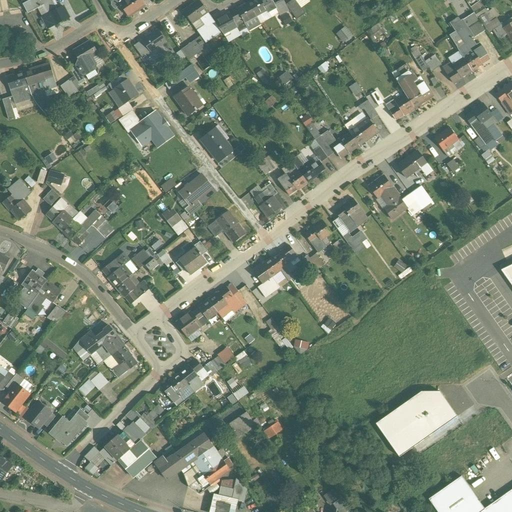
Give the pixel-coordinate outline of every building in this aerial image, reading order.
[(52,0),(30,0),(23,5),(28,14),(44,6),(48,14),(49,15),(50,14),(55,25),(69,18),(63,7),(57,10),(52,0)] [(125,0),(120,4),(128,17),(145,6),(140,0),(125,0)] [(199,0),(183,12),(192,24),(200,18),(208,13),(199,0)] [(271,0),(253,0),(248,3),(256,17),(266,11),(268,14),(276,9),(274,4),(271,0)] [(282,0),(274,4),(276,9),(280,16),(289,11),(286,5),(283,0),(282,0)] [(295,0),(292,0),(286,5),(297,20),(306,14),(295,0)] [(256,17),(248,3),(236,10),(237,10),(242,19),(244,24),(256,17)] [(229,14),(228,15),(233,24),(234,23),(242,19),(237,10),(229,14)] [(488,12),(478,18),(484,26),(493,20),(488,12)] [(208,13),(200,18),(205,26),(197,31),(206,43),(221,32),(214,22),(208,13)] [(285,26),(292,22),(287,13),(280,17),(285,26)] [(50,14),(49,15),(48,14),(42,18),(48,29),(55,25),(50,14)] [(228,14),(214,22),(221,32),(223,35),(235,29),(236,28),(234,23),(233,24),(228,15),(229,14),(228,14)] [(479,22),(474,14),(463,20),(474,37),(473,37),(474,38),(485,32),(479,22)] [(490,59),(480,43),(476,45),(472,38),(473,37),(474,37),(463,20),(462,20),(460,21),(458,18),(449,23),(464,45),(457,49),(463,58),(472,72),(482,65),(482,64),(490,59)] [(244,24),(242,19),(234,23),(236,28),(235,29),(238,33),(247,28),(244,24)] [(511,22),(509,25),(507,22),(493,31),(499,40),(507,35),(511,42),(511,22)] [(366,31),(371,40),(383,33),(378,24),(366,31)] [(335,34),(342,43),(351,36),(344,26),(335,34)] [(166,41),(158,30),(143,41),(151,53),(160,46),(166,41)] [(198,39),(181,51),(188,60),(205,49),(198,39)] [(143,41),(136,47),(144,58),(151,53),(143,41)] [(178,57),(166,41),(160,46),(166,55),(162,58),(167,66),(178,57)] [(92,42),(75,52),(82,64),(83,65),(93,59),(100,55),(92,42)] [(381,58),(389,55),(385,44),(377,47),(381,58)] [(100,55),(93,59),(98,67),(99,69),(106,65),(100,55)] [(435,55),(425,62),(432,72),(441,65),(435,55)] [(429,68),(421,57),(415,60),(423,72),(429,68)] [(463,58),(453,65),(451,62),(442,68),(452,83),(460,78),(461,79),(472,72),(463,58)] [(93,59),(83,65),(82,64),(78,66),(83,74),(89,75),(97,70),(98,67),(93,59)] [(49,64),(24,72),(28,86),(42,81),(43,83),(41,83),(44,91),(56,87),(49,64)] [(78,66),(72,70),(78,81),(84,77),(83,74),(78,66)] [(198,74),(192,66),(182,73),(186,78),(188,81),(198,74)] [(98,67),(97,70),(89,75),(83,74),(84,77),(86,80),(90,81),(100,76),(101,72),(99,69),(98,67)] [(262,69),(256,73),(265,85),(270,81),(262,69)] [(275,77),(284,89),(293,83),(285,71),(275,77)] [(416,88),(413,83),(416,81),(410,71),(396,80),(405,95),(406,95),(415,110),(427,102),(426,100),(433,96),(424,83),(416,88)] [(24,72),(7,77),(15,104),(33,99),(28,86),(24,72)] [(182,73),(175,78),(178,83),(186,78),(182,73)] [(198,74),(188,81),(190,84),(200,77),(198,74)] [(84,77),(78,81),(82,86),(88,82),(86,80),(84,77)] [(175,78),(165,84),(169,90),(178,83),(175,78)] [(70,80),(61,87),(68,96),(77,90),(70,80)] [(138,96),(127,80),(114,89),(125,105),(128,102),(138,96)] [(42,81),(28,86),(33,99),(46,115),(56,107),(48,98),(46,99),(41,83),(43,83),(42,81)] [(511,81),(502,89),(503,89),(495,95),(510,115),(511,113),(511,81)] [(103,82),(88,90),(93,98),(107,90),(103,82)] [(362,92),(356,83),(350,87),(357,96),(362,92)] [(189,87),(175,96),(189,116),(203,107),(189,87)] [(405,95),(395,102),(398,107),(403,115),(404,116),(415,110),(406,95),(405,95)] [(14,117),(8,99),(2,101),(8,120),(14,117)] [(378,116),(368,101),(359,107),(361,110),(364,110),(371,120),(378,116)] [(125,105),(119,109),(124,117),(133,110),(128,102),(125,105)] [(502,137),(489,119),(492,116),(483,103),(472,111),(472,112),(465,118),(479,137),(475,141),(481,149),(486,145),(489,150),(497,144),(495,142),(502,137)] [(398,107),(390,112),(395,120),(403,115),(398,107)] [(172,136),(154,112),(130,130),(143,147),(153,139),(159,147),(172,136)] [(362,114),(354,119),(359,126),(367,120),(362,114)] [(354,119),(344,126),(349,133),(359,126),(354,119)] [(359,126),(349,133),(359,146),(369,138),(377,132),(367,120),(359,126)] [(233,151),(215,128),(200,140),(219,163),(226,158),(233,152),(233,151)] [(458,140),(449,128),(434,139),(443,151),(452,144),(458,140)] [(336,142),(328,131),(315,140),(319,147),(320,147),(328,158),(336,152),(331,146),(336,142)] [(336,142),(331,146),(336,152),(340,158),(348,153),(359,146),(349,133),(336,142)] [(462,147),(458,140),(452,144),(454,147),(457,151),(462,147)] [(452,144),(443,151),(447,157),(452,154),(449,150),(454,147),(452,144)] [(328,158),(320,147),(314,151),(322,162),(328,158)] [(236,149),(233,151),(233,152),(226,158),(230,162),(240,154),(236,149)] [(417,151),(397,166),(406,178),(414,173),(426,164),(417,151)] [(42,159),(46,165),(54,161),(50,154),(42,159)] [(269,157),(257,164),(265,175),(276,168),(269,157)] [(313,159),(298,170),(307,183),(318,176),(317,175),(325,170),(319,161),(315,164),(313,159)] [(459,168),(453,160),(446,165),(453,173),(459,168)] [(292,162),(282,170),(285,174),(286,174),(288,177),(297,170),(292,162)] [(426,164),(414,173),(418,178),(423,174),(423,176),(425,175),(426,176),(432,171),(426,164)] [(66,187),(70,177),(48,170),(45,181),(66,187)] [(297,170),(288,177),(286,174),(285,174),(277,180),(289,196),(296,190),(297,191),(307,183),(298,170),(297,170)] [(26,180),(33,187),(37,183),(30,176),(26,180)] [(202,176),(181,194),(191,207),(198,201),(212,189),(202,176)] [(384,176),(368,187),(377,199),(381,197),(393,188),(384,176)] [(160,185),(163,192),(175,186),(171,179),(160,185)] [(277,194),(270,184),(265,188),(267,190),(272,197),(277,194)] [(32,193),(24,185),(19,189),(27,198),(32,193)] [(421,186),(410,194),(418,204),(427,197),(428,197),(421,186)] [(401,200),(393,188),(381,197),(388,206),(384,209),(391,220),(407,208),(401,200)] [(19,189),(3,203),(10,212),(11,211),(19,221),(31,210),(23,201),(27,198),(19,189)] [(59,197),(52,190),(43,199),(51,206),(59,197)] [(272,197),(267,190),(263,193),(268,201),(273,198),(272,197)] [(263,193),(255,199),(261,207),(268,201),(263,193)] [(418,204),(410,194),(401,200),(407,208),(412,216),(421,209),(418,204)] [(427,197),(418,204),(421,209),(431,203),(427,197)] [(261,207),(260,207),(268,217),(280,208),(273,198),(268,201),(261,207)] [(343,207),(335,212),(339,218),(349,231),(356,225),(352,219),(362,211),(353,199),(342,206),(343,207)] [(110,214),(117,208),(110,200),(103,206),(110,214)] [(191,207),(187,210),(191,215),(202,206),(198,201),(191,207)] [(173,207),(161,214),(175,236),(187,229),(173,207)] [(60,215),(53,208),(46,216),(53,222),(60,215)] [(73,220),(64,211),(53,222),(53,223),(62,231),(73,220)] [(80,226),(73,220),(62,231),(71,240),(72,239),(79,246),(82,243),(84,243),(84,241),(89,235),(86,232),(101,216),(95,211),(85,221),(80,226)] [(229,211),(216,221),(217,222),(224,231),(234,245),(248,235),(229,211)] [(362,211),(352,219),(356,225),(367,218),(362,211)] [(85,221),(78,214),(73,220),(80,226),(85,221)] [(102,217),(93,225),(97,229),(106,221),(102,217)] [(349,231),(339,218),(332,223),(343,238),(348,233),(350,233),(349,231)] [(322,221),(312,229),(305,235),(318,253),(326,247),(325,245),(329,242),(326,238),(332,234),(322,221)] [(217,222),(208,228),(215,238),(224,231),(217,222)] [(362,232),(353,239),(357,244),(365,238),(362,232)] [(353,239),(348,233),(343,238),(356,255),(361,251),(357,244),(353,239)] [(157,239),(148,247),(154,254),(163,246),(157,239)] [(339,240),(331,247),(336,253),(345,247),(339,240)] [(207,251),(199,242),(194,246),(196,248),(197,247),(203,255),(207,251)] [(433,245),(427,249),(430,253),(436,249),(433,245)] [(281,251),(271,258),(281,271),(286,267),(290,273),(297,268),(295,265),(300,261),(289,246),(282,252),(281,251)] [(196,248),(180,260),(190,274),(207,261),(203,255),(197,247),(196,248)] [(143,250),(133,259),(140,269),(151,260),(143,250)] [(124,253),(102,271),(108,278),(108,279),(116,288),(128,278),(120,269),(124,266),(130,260),(124,253)] [(324,265),(316,254),(310,259),(317,269),(324,265)] [(9,260),(0,255),(0,274),(4,267),(5,268),(9,260)] [(308,256),(302,260),(312,273),(317,269),(310,259),(308,256)] [(271,258),(261,266),(253,272),(262,285),(263,285),(270,295),(280,288),(272,277),(281,271),(271,258)] [(154,260),(145,266),(149,271),(157,265),(154,260)] [(397,261),(394,266),(403,270),(406,265),(397,261)] [(511,265),(501,271),(511,286),(511,265)] [(132,275),(124,266),(120,269),(128,278),(132,275)] [(47,282),(32,271),(24,282),(39,293),(47,282)] [(364,276),(365,280),(362,282),(366,292),(378,287),(372,273),(364,276)] [(140,285),(132,275),(128,278),(136,288),(138,286),(140,285)] [(128,278),(116,288),(124,298),(126,297),(133,291),(136,288),(128,278)] [(39,293),(24,282),(21,286),(25,288),(15,301),(26,309),(39,293)] [(61,292),(47,282),(39,293),(53,304),(61,292)] [(140,285),(138,286),(145,293),(150,289),(144,282),(140,285)] [(270,295),(263,285),(262,285),(258,288),(265,298),(270,295)] [(145,293),(138,286),(136,288),(133,291),(139,298),(145,293)] [(227,288),(219,293),(209,300),(218,313),(227,306),(231,311),(231,310),(235,307),(238,305),(231,296),(232,295),(227,288)] [(133,291),(126,297),(132,304),(139,298),(133,291)] [(232,295),(231,296),(238,305),(235,307),(238,311),(247,305),(238,291),(232,295)] [(45,298),(39,293),(26,309),(37,315),(43,308),(40,305),(45,298)] [(198,308),(191,313),(197,322),(205,316),(208,321),(218,313),(209,300),(208,300),(198,308)] [(57,306),(47,318),(56,325),(66,312),(57,306)] [(227,306),(218,313),(222,318),(231,311),(227,306)] [(191,313),(177,323),(187,337),(201,327),(197,322),(191,313)] [(104,330),(103,333),(96,338),(86,347),(85,348),(91,356),(104,346),(117,336),(109,326),(104,330)] [(283,334),(276,326),(272,329),(273,330),(278,337),(283,334)] [(279,339),(273,330),(269,333),(275,342),(279,339)] [(90,331),(80,340),(86,347),(96,338),(90,331)] [(124,346),(117,336),(104,346),(112,356),(124,346)] [(64,359),(67,356),(46,339),(43,342),(64,359)] [(295,341),(294,349),(307,351),(308,343),(295,341)] [(124,346),(112,356),(119,365),(112,371),(118,379),(137,364),(131,356),(132,356),(124,346)] [(243,351),(234,357),(242,369),(251,364),(243,351)] [(227,366),(220,358),(213,364),(220,372),(227,366)] [(203,370),(198,363),(192,368),(197,375),(203,370)] [(220,372),(213,364),(208,367),(215,376),(220,372)] [(192,368),(190,367),(181,374),(191,387),(201,380),(197,375),(192,368)] [(8,372),(3,378),(4,378),(0,383),(0,388),(2,390),(5,386),(13,376),(8,372)] [(24,379),(16,372),(13,376),(5,386),(10,390),(16,383),(19,385),(24,379)] [(101,374),(92,382),(99,391),(108,383),(101,374)] [(191,387),(181,374),(171,382),(172,384),(164,390),(174,403),(175,403),(178,407),(182,404),(181,403),(196,394),(191,387)] [(19,385),(16,383),(10,390),(2,400),(16,411),(30,394),(19,385)] [(244,386),(233,394),(237,400),(248,393),(244,386)] [(421,392),(376,424),(399,457),(457,417),(440,392),(421,392)] [(38,403),(26,419),(38,429),(42,424),(51,413),(38,403)] [(90,418),(80,409),(76,414),(78,416),(79,416),(86,422),(90,418)] [(246,412),(229,424),(238,438),(256,426),(246,412)] [(51,413),(42,424),(47,428),(56,417),(51,413)] [(78,416),(72,424),(65,417),(50,433),(57,439),(58,438),(67,446),(79,432),(80,433),(88,423),(86,422),(79,416),(78,416)] [(150,429),(140,419),(135,423),(145,433),(150,429)] [(262,429),(268,438),(282,428),(276,420),(262,429)] [(135,445),(122,432),(118,437),(129,450),(135,445)] [(219,454),(204,433),(184,448),(193,461),(204,476),(224,461),(219,454)] [(118,437),(106,447),(118,460),(129,450),(118,437)] [(129,450),(118,460),(118,461),(133,477),(156,457),(141,440),(135,445),(129,450)] [(118,460),(106,447),(99,453),(112,466),(118,461),(118,460)] [(184,448),(179,452),(176,448),(155,463),(167,480),(181,469),(193,461),(184,448)] [(228,458),(223,451),(219,454),(224,461),(228,458)] [(0,479),(10,465),(0,457),(0,479)] [(204,476),(193,461),(181,469),(185,475),(188,487),(204,476)] [(224,461),(204,476),(209,483),(218,477),(229,468),(228,467),(224,461)] [(204,476),(188,487),(200,494),(211,486),(209,483),(204,476)] [(511,511),(511,489),(484,509),(461,476),(429,499),(437,511),(511,511)] [(218,477),(209,483),(211,486),(216,482),(215,481),(219,479),(218,477)] [(246,490),(236,481),(234,491),(232,500),(243,502),(246,490)] [(234,491),(220,488),(218,497),(232,500),(234,491)] [(229,511),(232,500),(218,497),(214,511),(229,511)] [(348,511),(340,500),(333,505),(337,511),(338,511),(348,511)]
